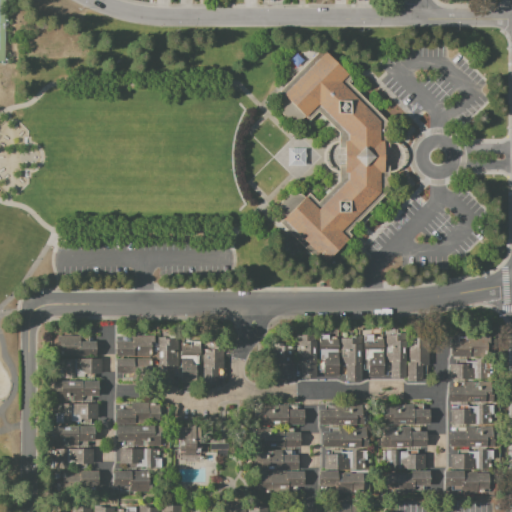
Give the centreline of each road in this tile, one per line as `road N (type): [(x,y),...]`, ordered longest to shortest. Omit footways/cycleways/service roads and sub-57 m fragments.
road 1 (residential): [(31,298),(372,296),(511,285)]
road 2 (residential): [(98,0),(177,19),(511,18)]
road 3 (residential): [(29,511),(31,298)]
